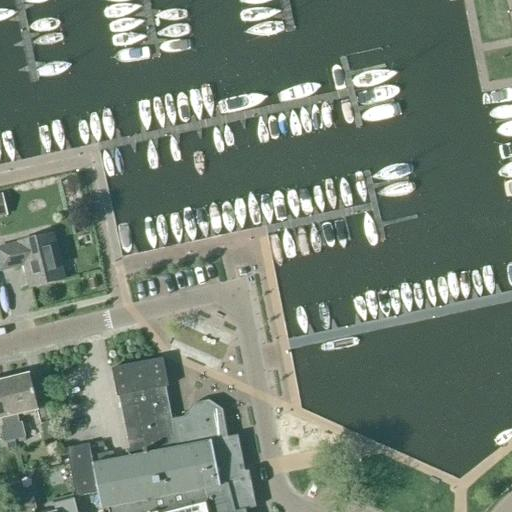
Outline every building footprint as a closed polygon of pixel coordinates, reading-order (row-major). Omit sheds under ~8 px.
[(25,265),(30,288),(63,280),(52,235),(19,243),(20,244),(0,249),(0,262),(2,271),(25,265)] [(6,291),(21,289),(17,269),(3,271),(6,291)] [(92,464),(97,493),(101,511),(108,509),(108,511),(246,511),(239,483),(246,482),(244,473),(245,473),(238,436),(227,438),(222,410),(209,401),(193,404),(184,418),(184,422),(172,424),(165,388),(168,387),(162,359),(111,369),(117,397),(119,397),(130,457),(95,464),(92,464)] [(38,410),(29,375),(1,382),(15,440),(25,438),(21,423),(19,423),(17,415),(38,410)] [(4,443),(15,440),(1,382),(0,382),(0,419),(1,419),(3,427),(1,428),(4,443)] [(41,425),(46,446),(56,443),(51,423),(41,425)] [(356,511),(410,511),(416,500),(372,480),(356,511)] [(36,509),(32,494),(22,497),(25,511),(33,511),(33,510),(36,509)] [(25,511),(22,497),(12,499),(14,511),(25,511)]
